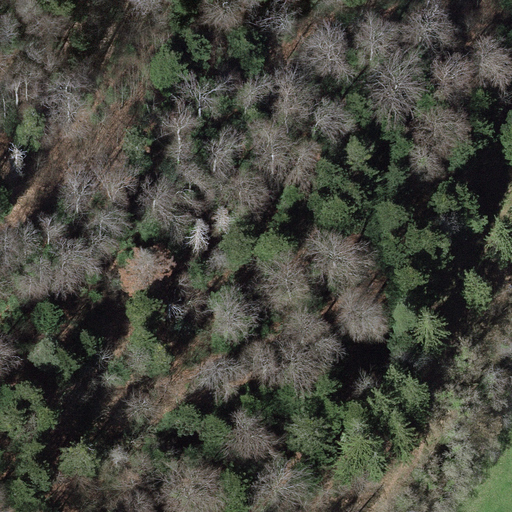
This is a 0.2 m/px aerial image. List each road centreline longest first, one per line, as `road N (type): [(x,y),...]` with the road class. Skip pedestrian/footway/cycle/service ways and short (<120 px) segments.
road 1 (track): [(447,270),(382,285),(165,389),(0,387)]
road 2 (track): [(377,511),(401,484),(459,318),(447,270),(497,204)]
